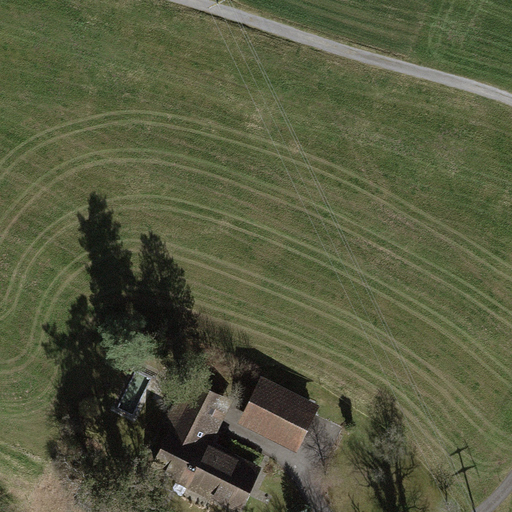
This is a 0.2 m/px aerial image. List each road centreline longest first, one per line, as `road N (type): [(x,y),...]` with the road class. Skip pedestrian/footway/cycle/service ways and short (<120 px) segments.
road 1 (track): [(511,105),(158,0)]
road 2 (track): [(327,511),(304,486),(299,458),(233,423)]
